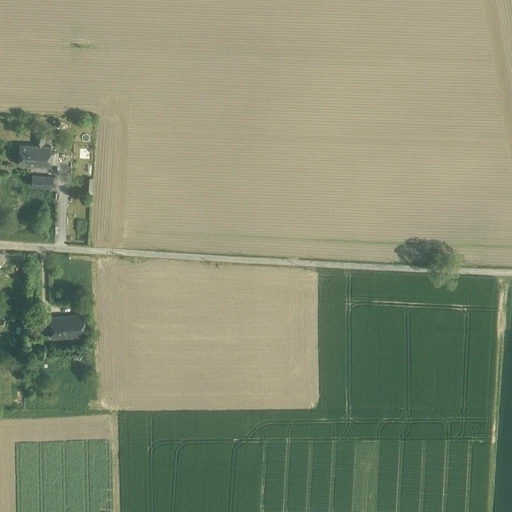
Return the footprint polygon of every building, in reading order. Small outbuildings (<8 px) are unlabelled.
[(47,137),(36,136),(35,145),(44,145),(44,139),(46,139),(47,137)] [(35,145),(20,144),(19,165),(50,166),(51,146),(44,145),(35,145)] [(53,176),(32,175),(31,187),(53,188),(53,176)] [(82,317),(66,318),(68,338),(84,337),(82,317)] [(66,318),(49,320),(51,339),(68,338),(66,318)]
